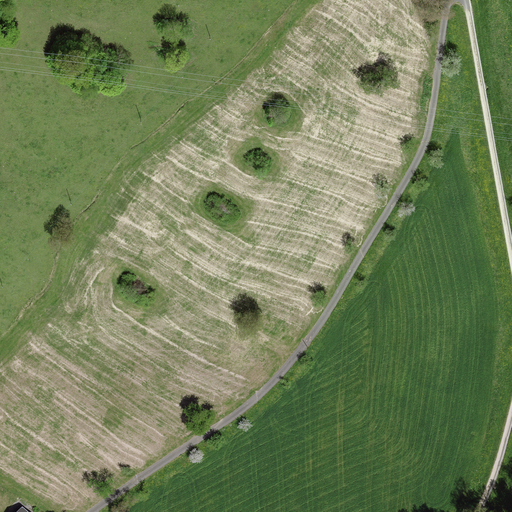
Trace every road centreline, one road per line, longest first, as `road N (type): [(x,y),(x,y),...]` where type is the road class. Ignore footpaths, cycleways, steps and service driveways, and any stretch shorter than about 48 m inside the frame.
road 1 (residential): [(464,1),(449,15),(425,154),(340,302),(264,394),(96,511)]
road 2 (track): [(511,239),(463,0)]
